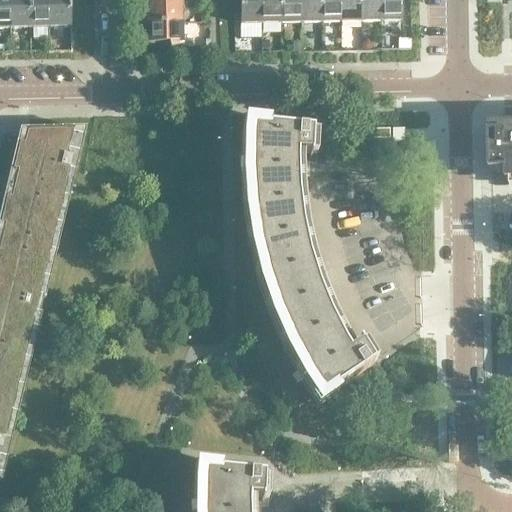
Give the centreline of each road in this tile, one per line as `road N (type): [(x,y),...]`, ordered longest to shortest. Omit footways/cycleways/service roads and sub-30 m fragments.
road 1 (residential): [(462,480),(451,399),(451,89)]
road 2 (residential): [(451,89),(115,95)]
road 3 (residential): [(462,480),(419,492),(336,494)]
